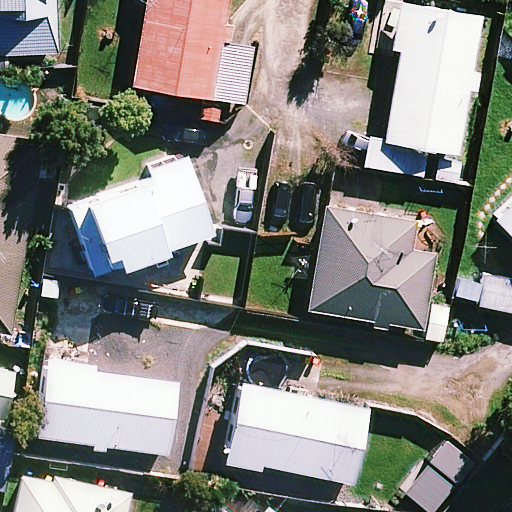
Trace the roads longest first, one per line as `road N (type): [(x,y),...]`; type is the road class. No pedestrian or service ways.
road 1 (unknown): [(294,0),(304,74),(385,112)]
road 2 (unknown): [(511,326),(459,349),(367,342)]
